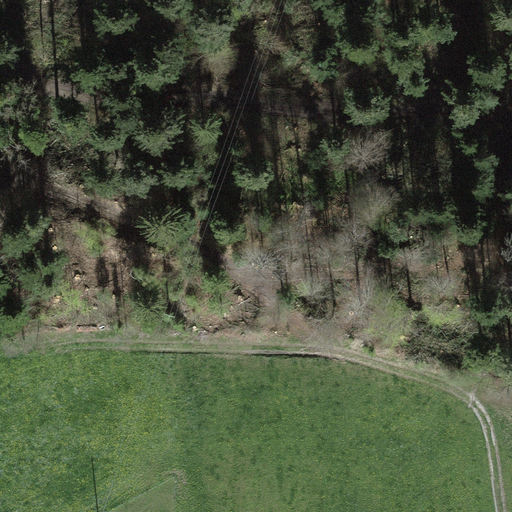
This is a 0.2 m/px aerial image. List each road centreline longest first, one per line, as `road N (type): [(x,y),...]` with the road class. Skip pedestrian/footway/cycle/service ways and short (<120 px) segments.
road 1 (track): [(0,338),(325,349),(437,382),(481,413),(500,511)]
road 2 (track): [(0,156),(261,288),(275,307),(282,346)]
